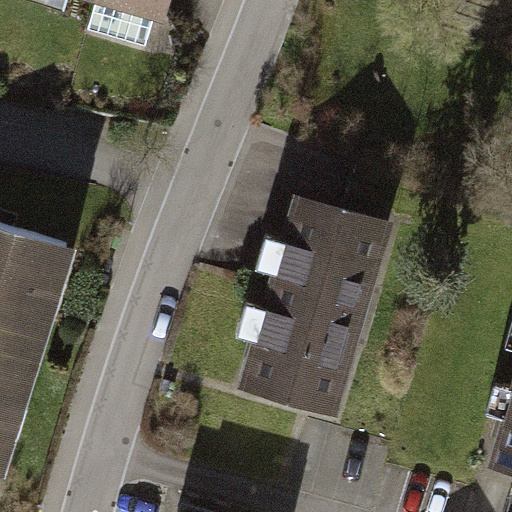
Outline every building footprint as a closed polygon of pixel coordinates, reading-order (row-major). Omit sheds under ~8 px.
[(108,0),(30,0),(102,22),(108,0)] [(189,0),(108,0),(102,22),(175,44),(189,0)] [(404,232),(302,204),(290,246),(277,242),(267,278),(280,282),(271,314),(257,310),(247,346),(261,350),(247,399),(349,427),(404,232)] [(90,248),(0,221),(0,476),(19,482),(90,248)] [(511,392),(501,389),(492,421),(511,426),(511,446),(502,482),(511,485),(511,392)]
